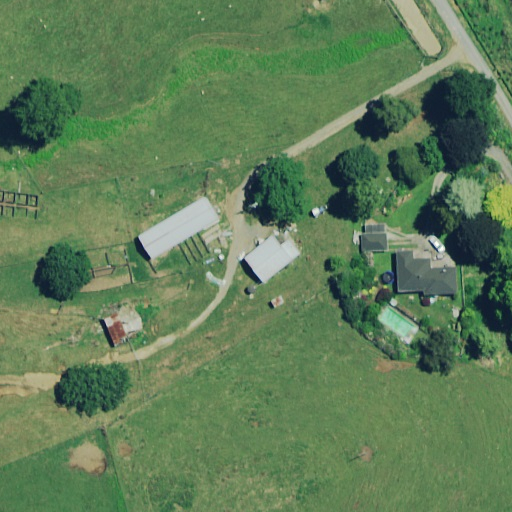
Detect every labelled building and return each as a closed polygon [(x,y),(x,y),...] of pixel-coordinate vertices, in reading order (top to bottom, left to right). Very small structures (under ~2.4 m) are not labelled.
[(220,219),(207,197),(140,237),(153,259),(220,219)] [(385,223),(365,224),(366,234),(361,235),(362,253),(387,251),(385,223)] [(282,246),(274,236),(245,258),(264,282),(300,254),(290,240),(282,246)] [(415,252),(396,253),(397,292),(424,291),(424,295),(456,293),(455,263),(430,264),(430,259),(415,260),(415,252)] [(281,295),(269,301),(273,310),(286,304),(281,295)] [(130,342),(121,316),(106,321),(115,347),(130,342)]
